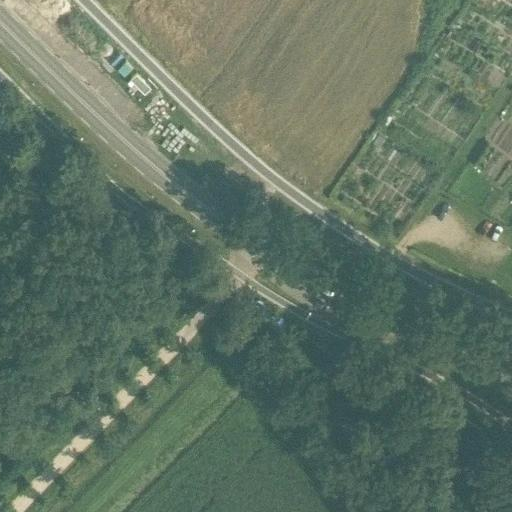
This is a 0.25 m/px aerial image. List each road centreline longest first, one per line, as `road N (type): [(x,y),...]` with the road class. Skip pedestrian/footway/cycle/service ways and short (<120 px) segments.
road 1 (primary): [(511,376),(256,245),(91,115),(0,25)]
road 2 (track): [(17,511),(238,282),(256,245)]
road 3 (unknown): [(365,304),(511,82)]
